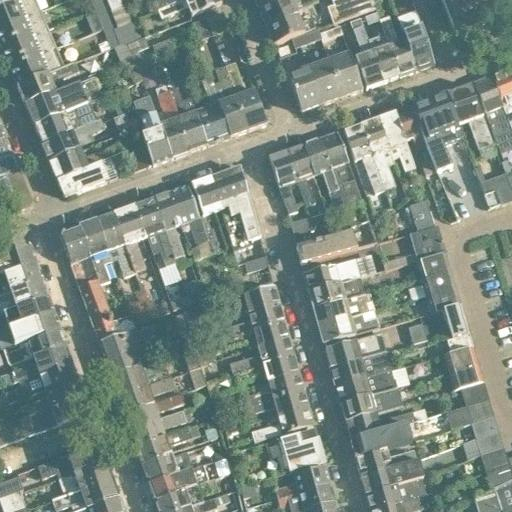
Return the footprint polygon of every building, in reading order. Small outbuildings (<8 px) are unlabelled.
[(34,0),(17,0),(0,7),(0,30),(40,13),(34,0)] [(100,0),(89,0),(94,12),(104,8),(100,0)] [(106,0),(111,12),(118,10),(122,8),(118,0),(106,0)] [(161,0),(153,3),(157,12),(185,0),(161,0)] [(218,0),(185,0),(157,12),(160,21),(187,10),(191,18),(219,6),(221,5),(218,0)] [(252,0),(258,12),(263,10),(265,15),(270,27),(265,29),(297,16),(297,17),(301,15),(298,7),(296,3),(294,0),(252,0)] [(331,2),(333,7),(334,7),(340,24),(352,20),(344,0),(336,0),(332,1),(331,2)] [(357,0),(344,0),(352,20),(363,16),(357,0)] [(371,0),(357,0),(363,16),(375,11),(376,11),(373,4),(371,0)] [(475,30),(463,0),(440,0),(454,35),(463,31),(467,33),(475,30)] [(463,0),(475,30),(483,27),(485,22),(494,19),(486,0),(463,0)] [(511,7),(509,0),(486,0),(494,19),(503,16),(507,17),(511,15),(511,7)] [(333,26),(340,24),(334,7),(333,7),(327,9),(333,26)] [(118,10),(111,12),(115,21),(121,18),(118,10)] [(48,32),(40,13),(0,30),(0,48),(1,52),(48,32)] [(415,13),(397,20),(400,29),(404,41),(405,41),(416,74),(434,67),(423,37),(423,36),(418,22),(418,21),(415,13)] [(106,14),(97,18),(102,31),(111,27),(106,14)] [(223,15),(208,20),(214,38),(229,32),(223,15)] [(297,16),(265,29),(273,48),(276,47),(316,30),(312,20),(301,25),(297,17),(297,16)] [(380,22),(379,22),(384,36),(400,80),(400,79),(412,75),(416,74),(405,41),(404,41),(397,44),(388,19),(380,22)] [(208,20),(191,27),(198,44),(214,38),(208,20)] [(118,29),(124,43),(125,45),(138,40),(131,24),(118,29)] [(354,59),(366,92),(383,85),(368,42),(363,27),(353,31),(362,57),(354,59)] [(322,44),(342,36),(339,28),(319,36),(321,41),(322,44)] [(114,32),(104,36),(107,42),(110,50),(113,48),(124,43),(118,29),(113,31),(114,32)] [(319,36),(317,32),(317,31),(304,36),(307,46),(321,41),(319,36)] [(56,50),(48,32),(1,52),(9,70),(56,50)] [(307,46),(304,36),(291,41),(294,50),(307,46)] [(384,36),(368,42),(383,85),(400,80),(384,36)] [(144,40),(126,47),(130,58),(138,55),(148,50),(144,40)] [(155,57),(171,51),(168,42),(152,48),(155,57)] [(124,43),(113,48),(122,68),(125,67),(133,63),(130,58),(126,47),(125,45),(124,43)] [(283,49),(277,51),(280,58),(281,58),(286,56),(291,54),(288,47),(283,49)] [(9,70),(17,89),(47,76),(64,69),(56,50),(9,70)] [(349,55),(331,62),(344,99),(362,93),(349,55)] [(324,107),(344,99),(331,62),(310,69),(324,107)] [(133,63),(125,67),(134,87),(141,84),(135,70),(133,63)] [(64,69),(47,76),(17,89),(25,109),(56,96),(55,94),(52,86),(77,76),(75,70),(73,65),(64,69)] [(225,69),(248,134),(266,127),(254,93),(246,96),(235,65),(225,69)] [(219,85),(214,87),(215,89),(220,105),(218,106),(230,140),(248,134),(225,69),(215,73),(219,85)] [(301,115),(324,107),(310,69),(286,78),(301,115)] [(511,80),(509,72),(491,79),(511,133),(511,80)] [(511,133),(491,79),(474,86),(500,157),(511,152),(511,133)] [(56,96),(25,109),(34,129),(88,106),(101,100),(93,80),(56,96)] [(165,87),(155,91),(166,124),(159,127),(172,161),(190,155),(168,95),(165,87)] [(470,87),(445,96),(457,127),(457,128),(467,124),(478,152),(491,147),(492,146),(470,87)] [(215,89),(188,99),(189,102),(206,149),(230,140),(218,106),(220,105),(215,89)] [(177,91),(168,95),(190,155),(206,149),(189,102),(182,105),(177,91)] [(445,96),(429,103),(440,132),(441,131),(447,147),(462,141),(457,128),(457,127),(445,96)] [(150,101),(134,107),(145,137),(142,138),(152,168),(172,161),(159,127),(150,101)] [(429,103),(411,109),(421,139),(425,148),(426,148),(436,174),(450,169),(443,149),(447,147),(441,131),(440,132),(429,103)] [(88,106),(34,129),(41,146),(96,123),(88,106)] [(404,118),(397,121),(406,144),(412,142),(415,152),(425,148),(421,139),(411,109),(402,113),(404,118)] [(394,115),(377,122),(391,163),(400,160),(405,174),(413,170),(415,170),(406,144),(397,121),(395,115),(394,115)] [(126,116),(117,119),(122,132),(130,129),(126,116)] [(96,123),(41,146),(48,164),(79,151),(77,144),(104,132),(100,121),(96,123)] [(377,122),(361,127),(384,194),(395,190),(387,169),(393,167),(391,163),(377,122)] [(361,127),(343,134),(354,164),(362,161),(375,197),(384,194),(361,127)] [(344,210),(361,204),(337,136),(320,142),(344,210)] [(0,163),(11,159),(4,142),(0,143),(0,163)] [(320,142),(302,149),(312,179),(321,175),(335,213),(344,210),(320,142)] [(79,151),(48,164),(57,184),(101,165),(113,160),(122,156),(118,146),(84,161),(79,151)] [(126,154),(134,175),(149,169),(141,148),(126,154)] [(302,149),(285,154),(296,184),(305,210),(315,206),(306,181),(312,179),(302,149)] [(285,154),(268,161),(274,178),(288,217),(297,214),(287,187),(296,184),(285,154)] [(0,183),(19,177),(11,159),(0,163),(0,183)] [(427,164),(421,167),(425,178),(431,176),(427,164)] [(101,165),(57,184),(64,200),(109,184),(101,165)] [(240,171),(211,181),(222,212),(220,213),(227,236),(256,228),(240,171)] [(19,177),(0,183),(0,222),(18,216),(29,212),(31,207),(28,200),(19,177)] [(479,186),(482,193),(484,198),(494,194),(499,208),(511,203),(511,192),(508,183),(507,181),(506,177),(479,186)] [(193,187),(191,188),(202,219),(199,221),(212,257),(227,251),(214,215),(220,213),(222,212),(211,181),(205,183),(193,187)] [(188,189),(169,196),(180,228),(189,225),(197,249),(190,251),(195,263),(212,257),(199,221),(188,189)] [(484,198),(489,212),(499,208),(494,194),(484,198)] [(154,201),(152,202),(173,261),(185,257),(175,230),(180,228),(169,196),(163,198),(154,201)] [(141,206),(134,208),(146,241),(152,257),(159,254),(164,269),(175,266),(173,261),(152,202),(150,202),(141,206)] [(426,203),(408,209),(417,235),(434,230),(432,223),(426,203)] [(131,209),(113,216),(133,274),(145,270),(136,244),(142,242),(146,241),(134,208),(131,209)] [(309,220),(313,232),(317,243),(333,239),(325,215),(309,220)] [(113,216),(95,222),(107,254),(111,265),(117,263),(123,280),(134,276),(133,274),(113,216)] [(313,232),(309,220),(290,225),(293,237),(313,232)] [(79,226),(78,228),(98,287),(110,283),(105,268),(111,265),(107,254),(95,222),(91,224),(79,226)] [(60,239),(98,345),(117,339),(111,323),(98,287),(77,228),(62,234),(60,239)] [(256,228),(227,236),(233,254),(252,249),(251,244),(260,242),(256,228)] [(417,235),(409,238),(409,239),(417,264),(421,262),(445,256),(437,229),(434,230),(417,235)] [(317,243),(313,232),(293,237),(296,249),(317,243)] [(317,243),(296,249),(301,266),(356,252),(351,234),(333,239),(317,243)] [(25,247),(0,256),(0,278),(36,266),(31,250),(25,247)] [(450,273),(445,256),(421,262),(426,280),(450,273)] [(354,262),(303,276),(308,294),(359,281),(376,276),(375,275),(372,263),(363,259),(354,262)] [(0,296),(10,293),(42,282),(36,266),(0,278),(0,296)] [(450,273),(426,280),(431,296),(455,289),(450,273)] [(359,281),(308,294),(313,312),(364,298),(359,281)] [(0,296),(0,315),(16,310),(48,298),(42,282),(10,293),(0,296)] [(183,289),(187,299),(190,308),(203,303),(196,284),(183,289)] [(238,318),(247,315),(278,306),(273,288),(219,304),(223,315),(236,311),(238,318)] [(461,308),(455,289),(431,296),(436,314),(443,313),(461,308)] [(364,298),(313,312),(318,328),(368,314),(373,313),(374,313),(369,296),(364,298)] [(16,310),(0,315),(0,334),(22,326),(54,315),(48,298),(16,310)] [(190,308),(187,299),(169,305),(172,314),(190,308)] [(165,304),(146,311),(150,322),(169,316),(165,304)] [(225,331),(227,341),(283,323),(278,306),(247,315),(249,324),(225,331)] [(183,315),(188,332),(189,335),(198,332),(210,327),(203,308),(183,315)] [(461,308),(443,313),(452,341),(469,336),(461,308)] [(133,328),(150,322),(146,311),(129,317),(133,328)] [(368,314),(318,328),(323,347),(374,332),(379,331),(376,322),(375,322),(371,323),(368,314)] [(0,334),(0,344),(25,336),(27,343),(59,332),(58,328),(54,315),(22,326),(0,334)] [(183,315),(174,318),(179,335),(180,335),(188,332),(183,315)] [(135,332),(133,328),(129,317),(111,323),(117,339),(135,332)] [(248,353),(257,350),(288,341),(283,323),(227,341),(221,342),(224,352),(246,346),(248,353)] [(433,325),(424,328),(428,343),(437,340),(433,325)] [(117,339),(98,345),(104,362),(134,351),(131,345),(155,336),(151,326),(135,332),(117,339)] [(408,331),(412,347),(427,343),(422,327),(408,331)] [(27,343),(3,352),(9,369),(33,361),(65,349),(59,332),(27,343)] [(188,332),(180,335),(187,355),(194,352),(194,351),(189,335),(188,332)] [(198,332),(189,335),(194,351),(203,349),(198,332)] [(355,343),(324,352),(330,371),(386,355),(380,336),(355,343)] [(452,341),(446,343),(450,355),(473,349),(469,336),(452,341)] [(134,351),(104,362),(110,379),(140,369),(137,362),(165,352),(162,341),(156,343),(134,351)] [(293,359),(288,341),(257,350),(259,359),(229,367),(231,376),(293,359)] [(35,366),(10,375),(14,385),(14,386),(19,384),(71,366),(65,349),(33,361),(35,366)] [(450,355),(449,356),(455,374),(478,367),(473,349),(450,355)] [(187,355),(182,356),(188,374),(199,370),(198,367),(194,352),(187,355)] [(386,355),(330,371),(335,389),(391,373),(386,355)] [(293,359),(231,376),(234,387),(265,378),(266,385),(298,375),(296,370),(296,367),(294,360),(293,359)] [(140,369),(110,379),(117,399),(170,381),(164,364),(141,372),(140,369)] [(21,391),(5,396),(8,406),(22,402),(45,393),(77,382),(71,366),(19,384),(21,391)] [(455,374),(451,375),(456,393),(460,392),(484,386),(478,367),(455,374)] [(199,370),(188,374),(194,391),(205,387),(204,385),(199,370)] [(392,372),(335,389),(340,406),(397,390),(392,372)] [(269,392),(241,400),(244,409),(303,393),(302,389),(300,381),(298,375),(266,385),(269,392)] [(170,381),(117,399),(123,416),(153,405),(151,399),(173,391),(170,381)] [(83,399),(77,382),(45,393),(48,401),(21,410),(22,415),(26,414),(27,417),(83,399)] [(212,382),(204,385),(205,387),(210,401),(218,398),(212,382)] [(460,392),(466,410),(489,403),(484,386),(460,392)] [(340,406),(345,425),(376,416),(402,409),(397,390),(340,406)] [(303,393),(244,409),(246,418),(274,411),(276,419),(308,410),(303,393)] [(153,405),(123,416),(129,432),(159,421),(157,416),(184,406),(180,395),(175,397),(153,405)] [(0,448),(34,436),(84,419),(85,418),(88,413),(83,399),(27,417),(16,421),(18,427),(0,433),(0,448)] [(466,410),(446,415),(451,432),(471,426),(494,419),(489,403),(466,410)] [(279,426),(251,434),(254,445),(313,428),(308,410),(276,419),(279,426)] [(159,421),(129,432),(133,444),(135,449),(165,438),(163,432),(185,424),(182,417),(181,414),(159,421)] [(189,414),(182,417),(185,424),(191,422),(189,414)] [(345,425),(350,442),(415,424),(412,415),(378,424),(376,416),(345,425)] [(494,419),(471,426),(476,443),(499,435),(494,419)] [(404,427),(350,442),(355,460),(386,451),(410,445),(408,436),(419,433),(417,424),(415,424),(404,427)] [(165,438),(135,449),(141,466),(171,455),(169,449),(199,438),(195,427),(165,438)] [(289,475),(323,465),(317,445),(317,444),(314,432),(275,443),(280,459),(284,458),(289,475)] [(499,435),(476,443),(480,458),(503,450),(499,435)] [(84,452),(37,469),(42,481),(57,476),(58,482),(106,465),(100,447),(95,448),(84,452)] [(503,450),(480,458),(486,476),(489,475),(509,468),(508,465),(503,450)] [(355,460),(360,479),(415,463),(413,453),(388,460),(386,451),(355,460)] [(186,454),(142,469),(148,487),(192,471),(186,454)] [(221,454),(213,456),(215,463),(223,460),(221,454)] [(415,463),(360,479),(365,497),(396,488),(420,481),(422,481),(420,472),(417,463),(415,463)] [(222,466),(218,472),(220,477),(230,473),(227,464),(222,466)] [(112,483),(106,465),(58,482),(65,499),(112,483)] [(148,487),(153,503),(208,483),(202,467),(192,471),(148,487)] [(511,479),(509,468),(489,475),(493,491),(511,482),(511,479)] [(295,486),(275,492),(277,502),(329,487),(324,469),(293,478),(295,486)] [(0,482),(0,502),(20,496),(23,495),(16,477),(0,482)] [(153,503),(156,511),(181,511),(203,504),(201,498),(218,492),(214,481),(208,483),(153,503)] [(420,481),(396,488),(365,497),(369,511),(377,511),(425,499),(420,481)] [(511,511),(511,482),(493,491),(500,511),(499,511),(511,511)] [(65,499),(53,504),(55,511),(57,511),(71,507),(72,511),(83,511),(119,500),(112,483),(65,499)] [(253,486),(240,490),(241,492),(243,501),(256,497),(253,486)] [(329,487),(277,502),(280,511),(289,509),(289,511),(308,511),(334,505),(329,487)] [(491,492),(473,501),(476,511),(499,511),(500,511),(493,491),(491,492)] [(25,511),(20,496),(0,502),(0,507),(1,511),(25,511)] [(227,496),(214,500),(216,508),(230,504),(227,496)] [(425,499),(377,511),(421,511),(428,510),(425,499)] [(83,511),(122,511),(122,510),(119,501),(119,500),(83,511)] [(181,511),(210,511),(215,510),(217,510),(216,508),(214,500),(203,504),(181,511)]
